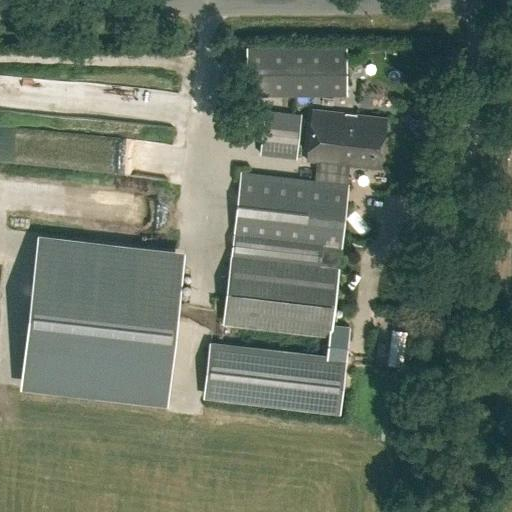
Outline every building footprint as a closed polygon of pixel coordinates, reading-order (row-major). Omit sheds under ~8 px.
[(346,93),(345,46),(246,46),(246,94),(346,93)] [(386,118),(313,110),(312,116),(264,111),(259,153),(307,159),(307,162),(381,170),(386,118)] [(331,324),(333,313),(338,269),(333,268),(335,250),(340,250),(348,184),(345,183),(347,167),(315,164),(313,180),(241,171),(234,238),(231,257),(224,323),(330,335),(329,347),(328,355),(210,341),(205,382),(203,397),(338,413),(340,398),(348,326),(331,324)] [(66,191),(0,184),(0,210),(64,216),(66,191)] [(170,368),(184,251),(47,235),(39,234),(21,387),(166,404),(170,368)]
